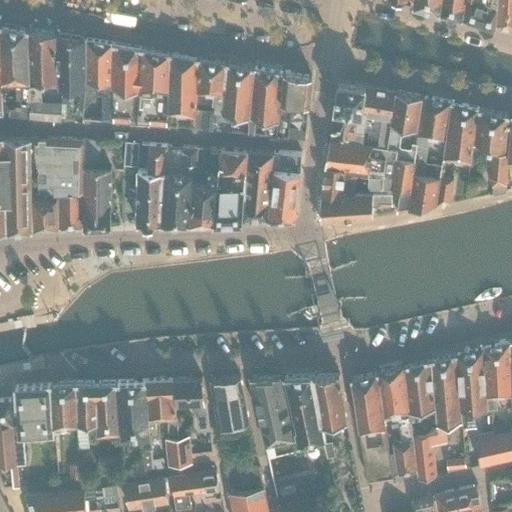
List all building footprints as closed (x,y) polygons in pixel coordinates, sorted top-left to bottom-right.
[(414,0),(414,1),(440,9),(441,0),(414,0)] [(441,0),(440,9),(463,15),(466,0),(441,0)] [(466,0),(463,15),(495,25),(497,0),(466,0)] [(511,0),(497,0),(495,25),(511,29),(511,0)] [(0,26),(4,110),(30,113),(28,29),(0,23),(0,26)] [(28,29),(30,113),(60,116),(59,88),(56,34),(28,29)] [(85,38),(56,34),(59,88),(62,88),(63,116),(83,118),(84,79),(85,38)] [(111,86),(112,42),(85,38),(84,79),(93,78),(93,90),(100,91),(101,120),(111,121),(111,86)] [(111,86),(139,89),(139,88),(142,47),(112,42),(111,86)] [(139,88),(169,89),(169,52),(142,47),(139,88)] [(169,52),(169,89),(168,125),(177,126),(177,111),(194,112),(193,127),(216,130),(217,118),(233,120),(233,117),(250,118),(254,66),(227,62),(224,103),(223,108),(196,105),(197,89),(198,57),(169,52)] [(213,101),(224,103),(227,62),(198,57),(197,89),(213,91),(213,101)] [(263,135),(278,136),(284,72),(254,66),(250,118),(249,133),(255,133),(256,119),(264,119),(263,135)] [(290,115),(307,116),(312,75),(284,72),(278,136),(288,137),(290,115)] [(367,85),(339,80),(335,108),(363,111),(367,85)] [(363,110),(383,113),(379,145),(388,147),(395,90),(367,85),(363,110)] [(416,157),(417,150),(418,141),(412,141),(411,147),(401,146),(399,143),(400,133),(404,128),(405,122),(417,124),(422,95),(396,90),(389,146),(397,148),(397,156),(416,157)] [(428,139),(445,141),(451,101),(424,95),(418,141),(417,150),(416,157),(415,164),(424,165),(424,161),(428,139)] [(479,107),(452,101),(443,154),(470,159),(479,107)] [(480,107),(474,142),(504,147),(509,113),(480,107)] [(364,133),(367,112),(335,108),(332,129),(343,130),(364,133)] [(131,114),(114,112),(113,121),(130,122),(131,114)] [(167,116),(150,115),(149,124),(166,125),(167,116)] [(341,141),(363,143),(364,133),(343,130),(341,141)] [(3,134),(5,176),(7,220),(7,230),(32,228),(32,193),(31,136),(3,134)] [(39,191),(58,191),(57,137),(31,136),(32,193),(38,193),(39,191)] [(58,201),(59,227),(84,225),(83,138),(57,137),(58,191),(58,201)] [(111,224),(110,166),(101,166),(101,156),(102,139),(83,138),(84,225),(111,224)] [(408,209),(415,164),(416,157),(397,156),(397,148),(330,140),(325,167),(369,171),(369,176),(368,188),(384,189),(384,188),(391,189),(401,190),(400,191),(401,191),(396,212),(408,209)] [(138,142),(126,141),(125,152),(137,153),(138,142)] [(150,143),(147,169),(136,169),(137,222),(163,221),(166,172),(167,144),(150,143)] [(197,162),(198,146),(185,146),(182,173),(166,172),(163,221),(189,220),(192,181),(193,162),(197,162)] [(192,181),(189,220),(215,219),(221,147),(211,147),(208,182),(192,181)] [(242,208),(247,149),(221,147),(215,219),(242,218),(242,208)] [(274,150),(247,149),(242,208),(242,218),(268,217),(274,150)] [(294,216),(302,152),(274,150),(268,217),(294,216)] [(492,186),(506,185),(507,184),(509,159),(506,159),(507,152),(492,151),(489,177),(491,186),(492,186)] [(137,153),(125,152),(124,163),(137,164),(137,153)] [(435,205),(439,178),(441,163),(424,161),(424,165),(415,164),(408,209),(435,205)] [(369,176),(369,171),(325,167),(322,196),(355,194),(357,176),(369,176)] [(439,178),(435,205),(450,202),(454,179),(439,178)] [(506,185),(492,186),(492,196),(505,192),(506,185)] [(59,227),(58,201),(58,191),(39,191),(38,193),(32,193),(32,228),(59,227)] [(335,220),(361,218),(373,216),(373,205),(392,205),(392,194),(373,193),(355,194),(322,196),(320,221),(335,220)] [(497,406),(496,397),(510,396),(510,341),(483,347),(484,357),(485,407),(497,406)] [(485,407),(484,357),(483,347),(457,353),(457,363),(461,419),(461,408),(485,407)] [(431,359),(435,408),(437,430),(414,435),(413,435),(417,469),(416,469),(419,479),(436,475),(434,442),(447,440),(445,422),(461,419),(457,363),(457,353),(431,359)] [(435,408),(431,359),(404,365),(410,412),(419,411),(435,408)] [(410,412),(404,365),(379,371),(385,417),(398,415),(410,412)] [(352,378),(368,480),(393,476),(385,417),(379,371),(352,378)] [(347,421),(339,373),(311,374),(322,424),(326,443),(324,443),(327,458),(337,456),(333,441),(334,441),(330,423),(347,421)] [(294,431),(296,443),(323,438),(320,424),(322,424),(311,374),(285,375),(296,427),(294,431)] [(210,377),(219,426),(249,421),(240,375),(210,377)] [(249,376),(263,446),(292,440),(280,376),(249,376)] [(173,378),(175,404),(197,404),(199,430),(208,429),(202,377),(173,378)] [(172,431),(173,437),(177,436),(173,378),(144,379),(148,415),(155,415),(156,419),(167,418),(168,431),(172,431)] [(156,419),(155,415),(148,415),(144,379),(118,380),(121,434),(140,434),(141,450),(143,450),(150,449),(149,432),(157,432),(156,419)] [(78,420),(79,447),(88,446),(86,419),(97,419),(97,430),(120,429),(117,380),(75,381),(78,420)] [(51,382),(51,392),(54,423),(78,420),(75,381),(51,382)] [(14,435),(17,462),(25,461),(23,434),(54,432),(54,423),(51,392),(51,382),(15,385),(18,435),(14,435)] [(0,425),(13,424),(11,398),(0,398),(0,425)] [(398,473),(416,469),(417,469),(413,435),(414,435),(412,420),(420,419),(419,411),(410,412),(398,415),(401,442),(394,444),(398,473)] [(17,462),(14,435),(13,424),(0,425),(0,464),(11,464),(13,486),(19,486),(17,462)] [(488,436),(488,462),(511,456),(511,437),(511,431),(488,436)] [(214,456),(214,455),(211,450),(202,451),(191,452),(189,435),(177,436),(173,437),(165,438),(169,464),(212,458),(214,456)] [(488,462),(488,436),(477,439),(479,464),(488,462)] [(266,446),(266,447),(268,458),(277,456),(274,445),(273,445),(266,446)] [(141,450),(140,450),(141,468),(153,467),(153,459),(152,449),(150,449),(143,450),(141,450)] [(447,468),(466,466),(465,456),(446,458),(447,468)] [(163,466),(162,458),(153,459),(153,467),(163,466)] [(70,463),(70,478),(82,477),(81,463),(70,463)] [(231,493),(264,486),(259,463),(226,468),(231,493)] [(196,511),(195,504),(191,505),(189,492),(220,487),(217,469),(208,470),(208,469),(171,475),(175,504),(176,511),(196,511)] [(124,483),(129,507),(169,501),(165,476),(124,483)] [(86,511),(85,498),(103,496),(105,503),(117,501),(114,484),(103,486),(85,488),(85,489),(27,494),(32,511),(86,511)] [(434,493),(438,511),(482,511),(477,484),(434,493)] [(278,489),(280,498),(294,495),(292,485),(278,489)] [(269,511),(264,486),(231,493),(234,511),(269,511)] [(437,511),(434,496),(412,501),(413,510),(413,511),(437,511)]
